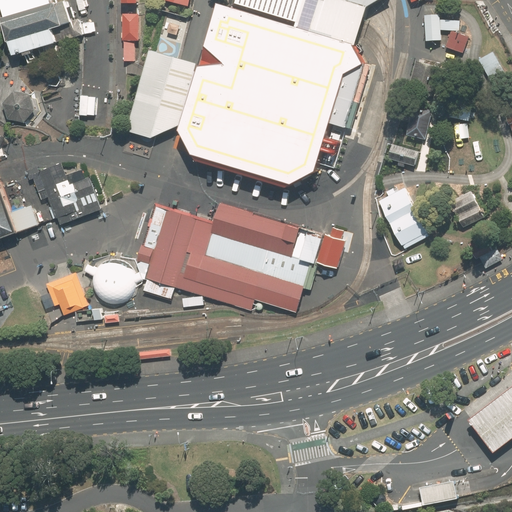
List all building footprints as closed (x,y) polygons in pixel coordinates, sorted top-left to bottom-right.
[(319,32),(328,0),(235,0),(234,6),(319,32)] [(328,0),(319,32),(357,43),(360,40),(361,35),(364,25),(369,6),(379,0),(328,0)] [(218,1),(200,62),(182,127),(198,161),(288,186),(319,170),(321,162),(333,122),(348,126),(367,63),(357,43),(319,32),(234,6),(218,1)] [(56,5),(5,21),(16,56),(53,45),(58,43),(54,29),(75,22),(69,2),(56,5)] [(426,14),(427,42),(443,41),(441,13),(426,14)] [(126,15),(126,42),(136,42),(142,43),(143,15),(126,15)] [(452,29),(446,47),(464,53),(470,34),(452,29)] [(136,42),(126,42),(126,60),(136,60),(136,42)] [(154,49),(131,132),(155,137),(174,130),(182,127),(200,62),(191,60),(178,56),(154,49)] [(497,50),(482,58),(495,81),(510,73),(497,50)] [(423,58),(417,56),(405,102),(415,105),(435,110),(443,112),(455,66),(423,58)] [(20,89),(8,101),(13,116),(29,121),(41,108),(35,93),(20,89)] [(435,112),(415,107),(408,136),(416,138),(427,141),(435,112)] [(395,144),(391,158),(417,165),(421,151),(412,149),(405,147),(395,144)] [(63,216),(65,223),(107,209),(95,174),(90,176),(87,168),(71,173),(67,160),(43,168),(42,165),(30,169),(33,179),(38,177),(45,199),(53,196),(60,217),(63,216)] [(0,177),(0,239),(21,232),(14,212),(1,177),(0,177)] [(413,187),(386,201),(410,249),(438,235),(413,187)] [(473,191),(451,201),(464,227),(486,216),(473,191)] [(137,273),(147,289),(174,297),(177,286),(245,306),(254,309),(264,275),(313,289),(321,263),(330,232),(220,200),(214,218),(159,202),(137,273)] [(34,205),(14,212),(21,232),(41,224),(34,205)] [(337,234),(330,232),(321,263),(342,269),(351,238),(345,236),(347,229),(339,227),(337,234)] [(500,246),(483,255),(489,267),(507,258),(500,246)] [(130,299),(135,295),(138,289),(139,282),(137,275),(134,270),(129,265),(122,262),(115,262),(108,264),(102,268),(98,274),(96,282),(97,289),(100,295),(105,300),(111,303),(118,304),(124,303),(130,299)] [(63,303),(67,315),(92,306),(79,272),(49,282),(57,305),(63,303)] [(105,320),(106,307),(97,306),(95,319),(105,320)] [(122,311),(107,313),(108,321),(123,320),(122,311)] [(173,347),(141,350),(142,358),(174,355),(173,347)] [(511,389),(475,418),(500,450),(511,441),(511,389)] [(460,478),(426,484),(428,494),(430,502),(464,496),(462,487),(460,478)]
